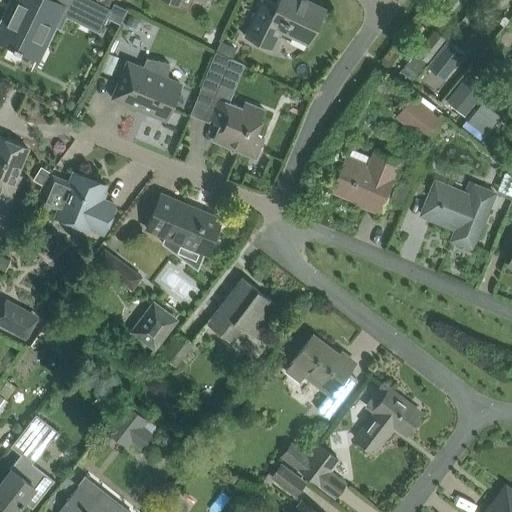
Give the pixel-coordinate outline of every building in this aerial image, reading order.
[(12,0),(0,25),(0,39),(13,46),(12,48),(30,56),(38,41),(45,44),(54,24),(61,27),(68,12),(98,27),(108,7),(94,0),(12,0)] [(269,0),(262,0),(255,15),(245,37),(252,40),(270,49),(271,48),(262,43),(271,25),(308,43),(325,9),(306,0),(277,0),(276,3),(269,0)] [(111,8),(106,17),(119,24),(126,9),(113,3),(111,8)] [(416,53),(428,63),(447,40),(446,39),(435,30),(416,53)] [(428,63),(426,65),(444,79),(465,53),(447,39),(446,39),(447,40),(428,63)] [(220,42),(216,51),(232,59),(236,49),(220,42)] [(216,51),(215,51),(199,91),(214,97),(230,58),(216,51)] [(181,83),(167,77),(170,64),(165,62),(147,58),(143,67),(127,61),(111,97),(137,108),(138,107),(149,111),(148,113),(165,120),(181,83)] [(511,60),(500,76),(510,84),(511,80),(511,60)] [(467,75),(445,101),(464,117),(486,90),(467,75)] [(374,83),(372,87),(376,96),(385,92),(392,86),(384,78),(374,83)] [(246,101),(242,108),(218,98),(209,119),(220,123),(213,140),(255,157),(263,137),(255,134),(261,120),(265,109),(246,101)] [(439,119),(427,110),(411,98),(403,108),(412,115),(406,123),(425,137),(439,119)] [(482,102),(468,120),(484,133),(498,115),(482,102)] [(16,174),(27,147),(0,136),(0,194),(10,199),(20,176),(16,174)] [(348,158),(345,157),(331,189),(379,210),(392,178),(391,178),(399,160),(375,150),(371,158),(351,150),(348,158)] [(103,233),(115,204),(99,198),(105,184),(74,171),(69,182),(52,175),(42,201),(58,208),(55,216),(87,228),(88,226),(103,233)] [(434,181),(428,195),(421,214),(456,228),(451,239),(471,248),(494,193),(470,182),(465,193),(434,181)] [(160,194),(152,212),(146,227),(207,253),(221,219),(160,194)] [(94,262),(119,280),(129,267),(104,248),(94,262)] [(0,254),(0,269),(5,272),(11,259),(0,254)] [(255,338),(267,322),(280,306),(256,288),(257,287),(242,276),(206,323),(231,342),(242,327),(255,338)] [(0,307),(0,325),(25,339),(38,316),(5,298),(0,307)] [(153,304),(133,331),(154,347),(175,320),(153,304)] [(175,366),(192,343),(179,334),(162,357),(175,366)] [(299,382),(305,375),(329,393),(317,409),(328,417),(357,379),(347,371),(354,362),(341,352),(338,355),(312,335),(290,363),(291,364),(285,371),(299,382)] [(8,380),(0,390),(0,416),(10,402),(7,401),(18,387),(8,380)] [(355,438),(373,452),(382,440),(379,438),(391,423),(405,434),(421,413),(382,383),(370,399),(377,404),(373,409),(376,411),(355,438)] [(125,402),(105,428),(128,447),(132,441),(142,449),(143,447),(153,435),(154,434),(151,431),(155,427),(148,421),(148,420),(125,402)] [(61,435),(37,415),(30,424),(55,444),(61,435)] [(280,457),(297,470),(309,455),(292,442),(280,457)] [(317,443),(309,455),(299,468),(335,496),(345,483),(329,471),(338,459),(317,443)] [(11,469),(0,483),(0,502),(12,511),(13,511),(23,500),(32,508),(54,480),(21,454),(9,468),(11,469)] [(295,494),(304,482),(281,465),(272,476),(295,494)] [(511,511),(511,488),(506,484),(498,494),(500,496),(495,502),(493,500),(483,511),(511,511)] [(78,485),(56,511),(114,511),(120,504),(103,490),(96,498),(78,485)] [(316,511),(302,501),(293,511),(316,511)]
